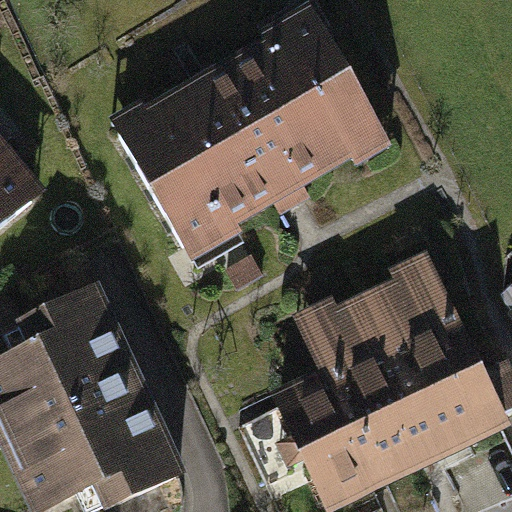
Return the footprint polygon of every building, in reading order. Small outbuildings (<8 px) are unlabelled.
[(312,14),(112,123),(182,252),(383,142),(312,14)] [(0,152),(0,223),(35,194),(0,152)] [(288,331),(311,376),(372,497),(511,428),(428,261),(288,331)] [(116,511),(191,479),(101,281),(0,326),(0,344),(4,353),(0,355),(0,437),(33,511),(56,511),(73,504),(76,511),(116,511)] [(318,511),(342,511),(372,497),(311,376),(263,400),(318,511)]
